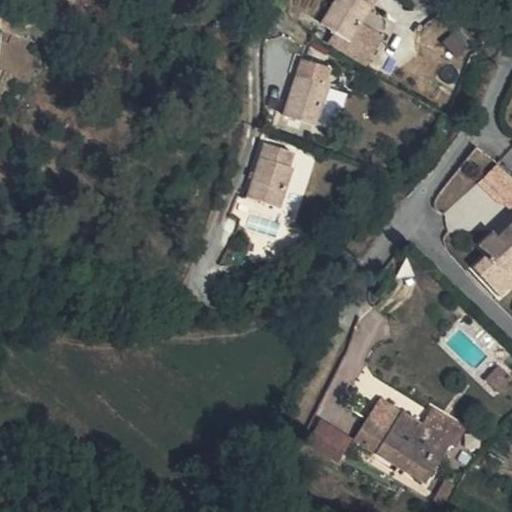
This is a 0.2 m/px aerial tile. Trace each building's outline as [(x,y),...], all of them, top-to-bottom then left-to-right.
[(341,0),(327,21),(339,29),(355,39),(364,25),(376,7),(374,5),(377,0),(341,0)] [(355,39),(339,29),(332,40),(368,64),(385,39),(364,25),(355,39)] [(333,65),(299,54),(292,74),(299,76),(326,85),(333,65)] [(299,76),(287,115),(319,125),(331,86),(326,85),(299,76)] [(261,155),(249,193),(283,203),(295,164),(289,162),(293,148),(267,139),(262,154),(261,155)] [(307,194),(317,154),(299,150),(289,189),(307,194)] [(511,191),(511,173),(500,162),(480,184),(502,203),(511,191)] [(511,218),(504,225),(510,232),(501,240),(496,233),(484,243),(494,255),(478,269),(503,297),(511,289),(511,218)] [(504,225),(496,233),(501,240),(510,232),(504,225)] [(511,373),(502,364),(489,378),(502,391),(511,380),(511,373)] [(394,430),(408,411),(393,401),(380,421),(394,430)] [(370,414),(356,436),(428,484),(469,423),(440,404),(427,423),(408,411),(394,430),(380,421),(370,414)] [(356,442),(321,419),(307,440),(342,463),(356,442)]
